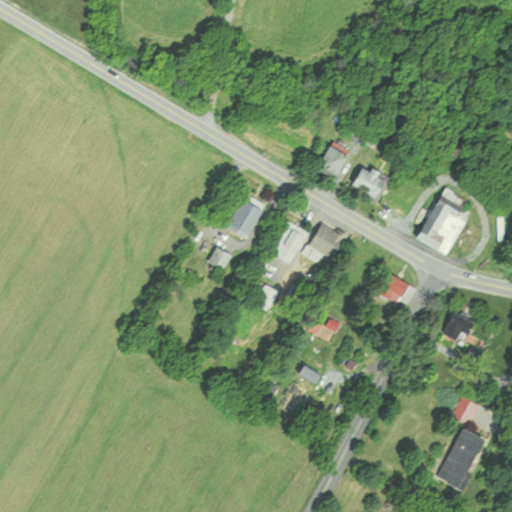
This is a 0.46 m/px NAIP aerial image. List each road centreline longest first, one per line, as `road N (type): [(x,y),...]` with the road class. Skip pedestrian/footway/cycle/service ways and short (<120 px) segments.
road 1 (tertiary): [(511,286),(440,266),(0,5)]
road 2 (tertiary): [(312,511),(440,266)]
